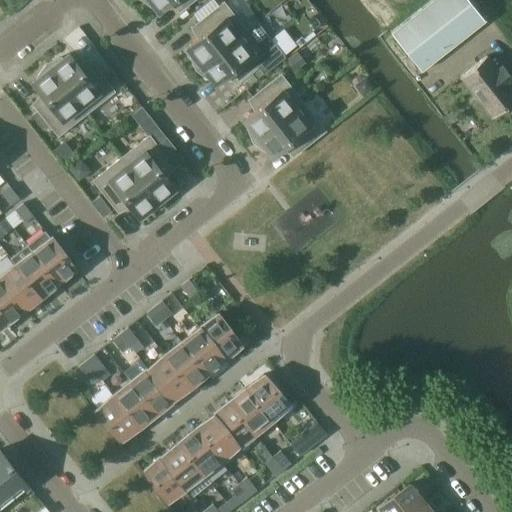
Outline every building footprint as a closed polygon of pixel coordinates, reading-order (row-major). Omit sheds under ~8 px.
[(175,0),(181,8),(177,11),(176,12),(177,13),(193,0),(142,0),(151,7),(153,5),(158,12),(173,0),(175,0)] [(190,55),(196,70),(246,30),(224,3),(226,1),(226,0),(189,29),(190,30),(195,26),(202,34),(186,47),(191,54),(190,55)] [(468,0),(431,0),(390,32),(421,71),(485,21),(468,0)] [(238,80),(235,83),(233,84),(234,85),(270,56),(269,55),(267,57),(246,30),(196,70),(208,79),(210,78),(215,84),(231,72),(238,80)] [(296,51),(286,61),(295,72),(306,63),(296,51)] [(86,58),(87,59),(90,63),(81,70),(68,54),(62,59),(61,57),(46,64),(86,113),(113,92),(115,94),(116,93),(87,57),(86,58)] [(492,117),(511,101),(511,87),(508,83),(511,79),(511,77),(500,62),(495,66),(486,56),(460,77),(492,117)] [(30,101),(49,124),(59,138),(60,137),(58,135),(86,113),(46,64),(37,76),(38,77),(31,83),(44,99),(36,106),(31,101),(30,101)] [(247,102),(248,101),(252,98),(259,107),(243,120),(248,126),(247,127),(253,142),(303,102),(281,75),(283,73),(283,72),(246,101),(247,102)] [(359,83),(358,90),(363,95),(372,87),(364,78),(359,83)] [(327,129),(327,128),(324,129),(303,102),(253,142),(265,151),(267,150),(272,156),(289,143),(296,152),(290,157),(291,157),(327,129)] [(148,136),(121,158),(160,207),(169,195),(168,193),(175,188),(162,172),(171,165),(175,170),(176,169),(172,164),(181,157),(166,138),(157,145),(147,133),(146,134),(148,136)] [(160,207),(121,158),(93,179),(92,177),(91,178),(119,214),(120,213),(116,208),(125,201),(138,217),(145,212),(146,214),(160,207)] [(19,197),(9,184),(1,191),(11,203),(19,197)] [(103,218),(111,211),(99,196),(91,202),(103,218)] [(25,220),(33,214),(23,202),(15,208),(25,220)] [(27,243),(57,281),(75,267),(45,229),(27,243)] [(10,256),(15,263),(40,294),(57,281),(27,243),(10,256)] [(0,274),(0,278),(23,308),(40,294),(15,263),(0,274)] [(0,278),(0,313),(6,321),(23,308),(0,278)] [(198,290),(189,278),(181,284),(190,296),(198,290)] [(162,299),(154,305),(164,318),(172,311),(162,299)] [(164,318),(154,305),(146,311),(156,324),(164,318)] [(216,312),(198,326),(223,358),(241,344),(216,312)] [(138,338),(128,326),(120,332),(130,344),(138,338)] [(198,326),(181,340),(206,371),(223,358),(198,326)] [(122,351),(130,344),(120,332),(112,338),(122,351)] [(181,340),(164,353),(189,384),(206,371),(181,340)] [(86,359),(96,371),(104,365),(94,352),(86,359)] [(164,353),(147,366),(172,398),(189,384),(164,353)] [(86,359),(78,365),(88,377),(96,371),(86,359)] [(147,366),(130,380),(155,411),(172,398),(147,366)] [(246,387),(271,418),(288,404),(264,373),(246,387)] [(130,380),(113,393),(138,425),(155,411),(130,380)] [(229,400),(254,431),(271,418),(246,387),(229,400)] [(138,425),(113,393),(96,407),(121,438),(138,425)] [(212,413),(237,445),(254,431),(229,400),(212,413)] [(195,427),(220,458),(237,445),(212,413),(195,427)] [(178,440),(203,472),(220,458),(195,427),(178,440)] [(299,434),(309,447),(317,440),(307,428),(299,434)] [(161,454),(186,485),(203,472),(178,440),(161,454)] [(0,505),(28,483),(0,448),(0,505)] [(280,449),(272,455),(282,468),(290,461),(280,449)] [(168,499),(186,485),(161,454),(144,467),(168,499)] [(275,474),(282,468),(272,455),(265,461),(275,474)] [(239,482),(249,494),(256,488),(246,476),(239,482)] [(241,501),(249,494),(239,482),(231,488),(241,501)] [(378,507),(382,511),(408,511),(423,500),(410,482),(378,507)] [(408,511),(432,511),(423,500),(408,511)] [(207,511),(220,511),(213,503),(205,509),(207,511)]
